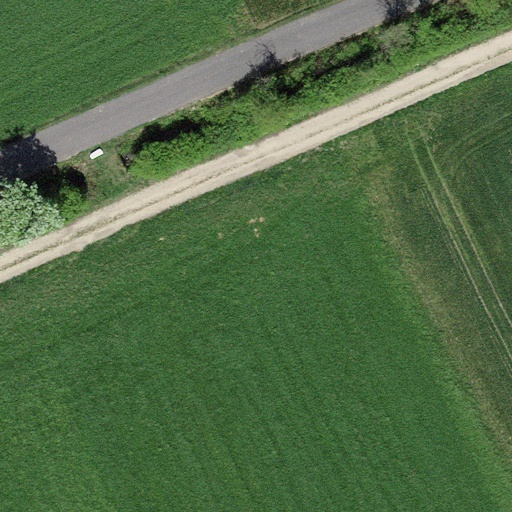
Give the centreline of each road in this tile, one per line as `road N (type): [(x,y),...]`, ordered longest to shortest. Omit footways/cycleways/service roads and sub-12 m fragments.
road 1 (track): [(0,278),(511,61)]
road 2 (track): [(414,0),(0,174)]
